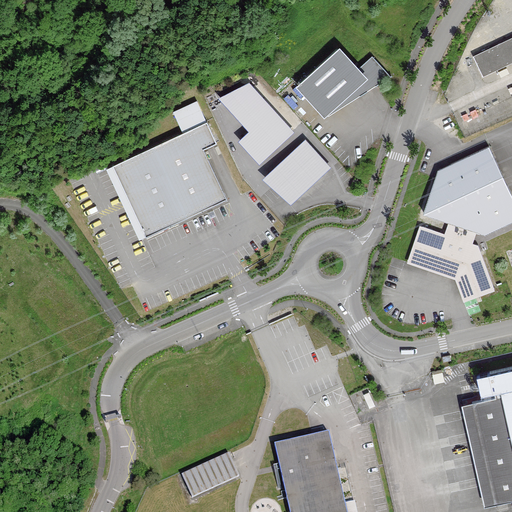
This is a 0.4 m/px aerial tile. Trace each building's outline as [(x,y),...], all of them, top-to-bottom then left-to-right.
[(511,38),(475,57),(484,76),(511,63),(511,38)] [(338,48),(299,83),(325,111),(353,86),(362,96),(369,91),(368,90),(375,84),(377,86),(391,77),(379,64),(380,63),(373,55),(357,70),(338,48)] [(244,139),(265,162),(300,131),(251,76),(227,98),(254,130),(244,139)] [(126,158),(112,165),(146,236),(227,198),(201,142),(214,135),(207,120),(126,158)] [(329,166),(306,141),(268,175),(276,183),(292,200),(329,166)] [(511,222),(511,192),(490,146),(440,170),(425,213),(450,222),(446,234),(424,226),(412,261),(449,273),(450,271),(458,274),(471,299),(499,286),(479,245),(474,243),(478,231),(486,234),(511,222)] [(412,261),(424,226),(421,226),(408,263),(458,280),(469,303),(476,300),(500,289),(499,286),(471,299),(458,274),(450,271),(449,273),(412,261)] [(511,367),(476,374),(481,394),(495,390),(496,392),(496,396),(473,401),(496,503),(511,499),(511,367)] [(431,371),(434,381),(443,379),(441,369),(431,371)] [(346,511),(329,434),(310,438),(274,447),(289,511),(346,511)] [(182,477),(192,499),(239,477),(229,456),(182,477)] [(280,511),(279,507),(276,504),(274,502),(270,500),(267,500),(263,500),(259,501),(256,504),(254,506),(252,509),(251,511),(280,511)]
